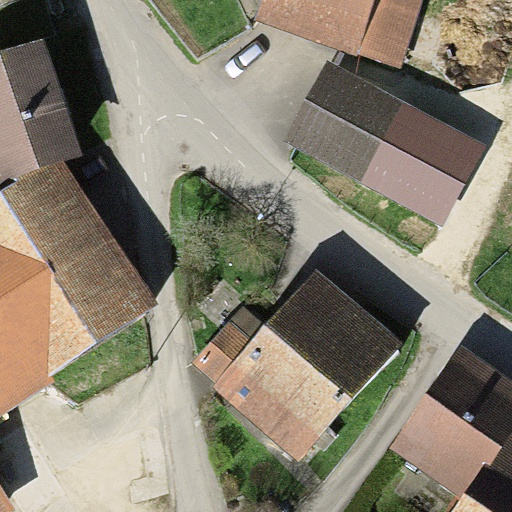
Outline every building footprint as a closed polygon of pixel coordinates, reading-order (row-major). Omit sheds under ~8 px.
[(257,0),(251,21),(400,69),(422,0),(257,0)] [(42,47),(0,60),(0,173),(76,148),(42,47)] [(328,61),(285,140),(441,225),(485,145),(328,61)] [(0,511),(5,511),(9,510),(0,495),(0,414),(152,316),(50,159),(0,191),(0,511)] [(222,392),(217,398),(295,464),(395,347),(317,280),(266,341),(222,392)] [(192,368),(222,392),(266,341),(237,316),(192,368)] [(397,445),(466,496),(511,434),(511,390),(464,355),(397,445)] [(511,511),(511,434),(466,496),(454,511),(511,511)]
